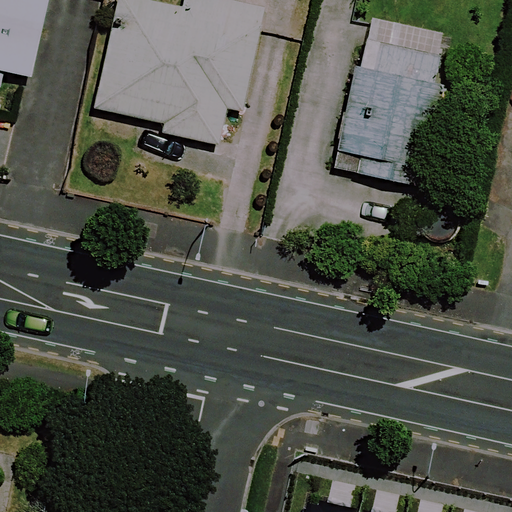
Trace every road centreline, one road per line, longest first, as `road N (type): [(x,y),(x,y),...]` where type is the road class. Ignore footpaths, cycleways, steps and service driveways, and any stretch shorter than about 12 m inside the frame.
road 1 (secondary): [(511,392),(306,348),(219,345)]
road 2 (secondary): [(219,345),(53,311),(0,291)]
road 3 (residential): [(219,345),(181,511)]
